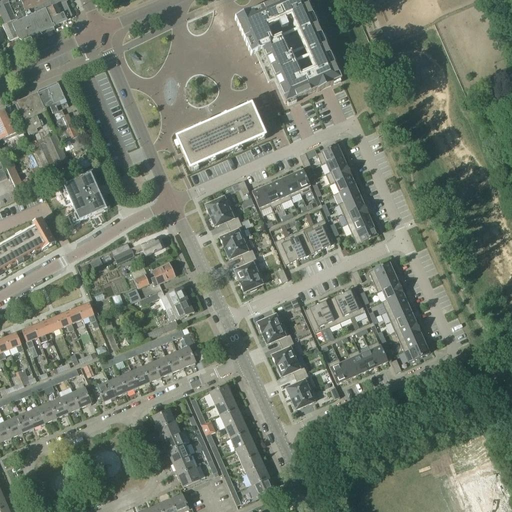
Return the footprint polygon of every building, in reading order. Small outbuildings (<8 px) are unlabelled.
[(30,38),(31,38),(32,41),(54,31),(53,28),(66,22),(70,20),(71,17),(65,3),(66,3),(67,2),(67,1),(67,0),(0,0),(0,14),(5,25),(2,26),(9,42),(19,38),(19,39),(19,40),(20,40),(21,41),(22,41),(23,41),(30,38)] [(250,13),(234,20),(251,57),(255,55),(268,84),(274,81),(285,106),(317,92),(317,93),(333,86),(332,85),(335,84),(341,81),(304,0),(278,0),(278,1),(277,2),(261,9),(251,14),(250,13)] [(382,36),(380,31),(370,34),(373,40),(382,36)] [(58,86),(48,91),(75,152),(85,147),(80,137),(78,138),(68,116),(64,118),(61,112),(62,112),(59,104),(65,102),(58,86)] [(38,95),(45,111),(49,109),(53,116),(54,121),(61,136),(57,138),(61,146),(70,141),(75,152),(48,91),(48,90),(38,95)] [(39,130),(45,143),(33,148),(48,182),(60,176),(62,182),(73,177),(73,176),(60,146),(61,146),(57,138),(45,111),(38,95),(17,104),(31,136),(38,133),(36,131),(39,130)] [(264,136),(250,105),(175,138),(188,170),(264,136)] [(5,109),(0,111),(0,144),(1,146),(1,147),(4,145),(2,141),(6,139),(8,144),(17,140),(23,137),(21,132),(17,134),(9,118),(9,117),(6,112),(5,109)] [(337,147),(316,156),(321,167),(341,157),(337,147)] [(305,155),(299,158),(304,169),(310,167),(305,155)] [(341,157),(321,167),(325,165),(329,174),(325,176),(325,177),(346,168),(341,157)] [(89,160),(70,169),(73,176),(92,166),(89,160)] [(13,165),(6,169),(19,198),(36,191),(31,179),(21,183),(14,169),(15,168),(13,165)] [(34,179),(40,176),(36,168),(31,171),(30,171),(34,179)] [(329,186),(350,177),(346,168),(325,177),(329,186)] [(301,197),(311,193),(302,172),(292,176),(301,197)] [(74,183),(59,189),(67,208),(71,206),(75,215),(73,216),(78,224),(78,225),(80,224),(80,223),(89,219),(90,219),(108,211),(91,174),(73,182),(74,183)] [(299,195),(300,197),(301,197),(292,176),(282,181),(291,202),(291,201),(291,199),(299,195)] [(350,177),(329,186),(330,187),(334,185),(338,194),(354,187),(350,177)] [(43,178),(37,181),(41,191),(47,189),(43,178)] [(272,185),(281,206),(291,202),(282,181),(272,185)] [(244,183),(238,185),(243,197),(249,194),(244,183)] [(262,189),(271,210),(281,206),(272,185),(262,189)] [(338,206),(359,197),(354,187),(338,194),(342,204),(338,206)] [(271,210),(262,189),(252,194),(260,213),(270,208),(271,210)] [(233,208),(228,197),(205,207),(210,218),(233,208)] [(338,206),(343,216),(363,207),(359,197),(338,206)] [(343,216),(347,226),(367,217),(363,207),(343,216)] [(233,208),(210,218),(214,229),(226,224),(228,229),(240,224),(233,208)] [(73,216),(60,223),(66,232),(67,232),(78,226),(78,225),(78,224),(73,216)] [(367,217),(347,226),(351,225),(355,234),(351,235),(351,236),(372,227),(367,217)] [(0,275),(5,272),(4,270),(9,267),(10,269),(18,265),(16,263),(22,260),(23,262),(30,258),(29,256),(34,253),(36,255),(41,252),(42,253),(43,252),(42,249),(47,246),(48,249),(56,245),(43,221),(34,226),(36,230),(0,250),(0,275)] [(311,221),(307,223),(309,228),(311,227),(322,251),(335,246),(324,222),(313,226),(311,221)] [(247,241),(240,224),(228,229),(231,235),(219,240),(224,251),(247,241)] [(299,233),(310,257),(322,251),(311,227),(309,228),(299,233)] [(372,227),(351,236),(356,247),(377,238),(372,227)] [(286,232),(282,234),(285,239),(286,238),(297,262),(310,257),(299,233),(288,237),(286,232)] [(286,238),(285,239),(274,244),(284,268),(295,263),(297,262),(286,238)] [(161,251),(157,241),(145,247),(144,245),(113,259),(117,267),(134,259),(134,258),(143,254),(145,259),(161,251)] [(247,241),(224,251),(229,261),(240,256),(243,262),(254,257),(247,241)] [(261,273),(254,257),(243,262),(245,268),(234,273),(239,283),(261,273)] [(99,260),(89,264),(92,270),(102,265),(99,260)] [(151,274),(153,278),(151,280),(155,288),(157,287),(175,279),(169,264),(151,272),(151,274)] [(368,274),(373,284),(382,280),(393,275),(389,264),(368,274)] [(288,283),(283,271),(277,274),(282,285),(288,283)] [(357,273),(357,272),(351,275),(356,287),(362,284),(357,273)] [(261,273),(239,283),(243,294),(249,292),(250,293),(257,291),(256,289),(266,284),(261,273)] [(373,284),(377,294),(398,285),(393,275),(382,280),(373,284)] [(145,276),(133,281),(138,291),(149,286),(145,276)] [(377,294),(377,295),(382,293),(386,302),(381,304),(391,300),(402,295),(398,285),(377,294)] [(352,320),(354,319),(365,314),(354,290),(344,295),(341,296),(352,320)] [(164,298),(162,293),(139,303),(141,309),(160,300),(163,306),(165,312),(171,309),(187,302),(182,291),(164,298)] [(381,304),(386,314),(395,310),(406,305),(402,295),(391,300),(381,304)] [(352,326),(356,324),(354,319),(352,320),(341,296),(329,301),(340,325),(350,321),(352,326)] [(295,314),(301,312),(295,300),(290,303),(295,314)] [(340,325),(329,301),(317,307),(327,331),(329,330),(335,327),(340,325)] [(187,302),(171,309),(174,316),(168,318),(171,323),(176,321),(177,322),(193,315),(187,302)] [(386,314),(390,324),(400,320),(411,315),(406,305),(395,310),(386,314)] [(78,310),(83,322),(89,320),(91,325),(92,324),(94,330),(98,329),(89,306),(78,310)] [(327,331),(317,307),(304,312),(314,336),(325,332),(328,337),(331,335),(329,330),(327,331)] [(83,322),(78,310),(67,315),(72,327),(83,322)] [(67,315),(56,319),(61,331),(67,329),(69,335),(74,333),(72,327),(67,315)] [(262,336),(285,326),(280,315),(257,325),(262,336)] [(390,324),(394,334),(404,330),(415,325),(411,315),(400,320),(390,324)] [(56,319),(45,324),(49,336),(61,331),(56,319)] [(45,324),(33,328),(38,340),(40,346),(47,343),(45,337),(49,336),(45,324)] [(175,324),(160,330),(148,335),(150,342),(178,330),(175,324)] [(394,334),(399,344),(408,340),(419,335),(415,325),(404,330),(394,334)] [(285,326),(262,336),(266,347),(278,342),(280,347),(292,342),(285,326)] [(38,340),(33,328),(22,333),(29,351),(34,349),(32,343),(38,340)] [(181,333),(169,338),(171,343),(183,338),(181,333)] [(5,340),(10,351),(16,349),(19,355),(23,353),(16,335),(5,340)] [(184,337),(183,338),(188,349),(188,350),(189,349),(194,347),(189,335),(184,337)] [(419,335),(408,340),(399,344),(403,354),(413,349),(424,344),(419,335)] [(169,338),(157,342),(160,348),(171,343),(169,338)] [(10,351),(5,340),(0,341),(0,360),(1,361),(5,360),(3,354),(10,351)] [(157,342),(146,347),(148,353),(160,348),(157,342)] [(292,342),(280,347),(283,353),(271,358),(276,368),(299,358),(292,342)] [(368,348),(377,368),(387,364),(378,343),(368,348)] [(424,344),(413,349),(403,354),(408,364),(429,355),(424,344)] [(146,347),(134,352),(137,357),(148,353),(146,347)] [(357,352),(361,361),(366,373),(377,368),(368,348),(367,348),(369,352),(360,356),(358,352),(357,352)] [(176,355),(183,370),(195,365),(188,350),(176,355)] [(200,350),(196,352),(200,363),(205,361),(200,350)] [(137,357),(134,352),(123,356),(125,362),(137,357)] [(348,356),(349,360),(357,377),(366,373),(361,361),(357,352),(348,356)] [(183,370),(176,355),(165,360),(171,375),(183,370)] [(125,362),(123,356),(111,361),(114,367),(125,362)] [(337,361),(338,363),(339,365),(347,382),(357,377),(349,360),(348,356),(347,357),(349,361),(340,365),(338,361),(337,361)] [(299,359),(299,358),(276,368),(281,379),(292,374),(295,380),(306,375),(304,369),(299,371),(295,361),(299,359)] [(171,375),(165,360),(153,365),(160,380),(171,375)] [(114,367),(111,361),(100,366),(102,371),(114,367)] [(327,365),(336,386),(347,382),(339,365),(338,363),(337,361),(327,365)] [(396,362),(390,364),(395,376),(401,373),(396,362)] [(160,380),(153,365),(142,369),(148,385),(160,380)] [(62,368),(51,372),(52,377),(58,374),(58,375),(64,372),(62,368)] [(148,385),(142,369),(130,374),(137,390),(148,385)] [(24,387),(29,385),(24,371),(18,373),(24,387)] [(51,372),(40,377),(41,381),(48,379),(52,377),(51,372)] [(76,372),(64,376),(67,382),(78,377),(76,372)] [(130,374),(119,379),(126,395),(137,390),(130,374)] [(306,375),(295,380),(297,385),(286,390),(290,401),(313,391),(306,375)] [(67,382),(64,376),(53,381),(55,386),(67,382)] [(126,395),(119,379),(108,384),(114,400),(126,395)] [(102,402),(103,404),(114,400),(108,384),(107,380),(102,382),(104,386),(92,391),(98,404),(102,402)] [(55,386),(53,381),(41,386),(44,391),(55,386)] [(22,384),(16,387),(11,389),(13,393),(20,391),(20,390),(24,388),(22,384)] [(41,386),(30,390),(32,396),(44,391),(41,386)] [(214,407),(231,399),(226,388),(209,395),(214,407)] [(11,389),(6,391),(0,393),(2,398),(7,395),(7,396),(13,393),(11,389)] [(339,400),(334,389),(328,391),(334,403),(339,400)] [(32,396),(30,390),(18,395),(21,400),(32,396)] [(73,395),(79,411),(91,406),(84,391),(73,395)] [(313,391),(290,401),(295,412),(314,404),(309,393),(314,391),(313,391)] [(21,400),(18,395),(7,400),(9,405),(21,400)] [(73,395),(61,400),(68,416),(79,411),(73,395)] [(237,411),(231,399),(214,407),(220,419),(237,411)] [(0,408),(9,405),(7,400),(0,402),(0,408)] [(61,400),(50,405),(56,421),(68,416),(61,400)] [(195,416),(200,414),(195,401),(190,403),(195,416)] [(56,421),(50,405),(38,410),(45,425),(56,421)] [(187,419),(192,417),(186,405),(182,407),(187,419)] [(38,410),(27,415),(33,430),(45,425),(38,410)] [(237,411),(220,419),(225,430),(242,423),(237,411)] [(157,432),(174,424),(169,412),(152,419),(157,432)] [(200,414),(195,416),(201,427),(205,425),(200,414)] [(33,430),(27,415),(15,420),(22,435),(33,430)] [(197,428),(192,417),(187,419),(192,430),(197,428)] [(15,420),(4,425),(11,440),(22,435),(15,420)] [(205,438),(210,436),(215,434),(211,423),(205,425),(201,427),(205,438)] [(242,423),(225,430),(230,442),(247,434),(242,423)] [(179,436),(174,424),(157,432),(162,443),(179,436)] [(0,444),(11,440),(4,425),(0,426),(0,444)] [(202,440),(197,428),(192,430),(197,442),(202,440)] [(252,445),(247,434),(230,442),(235,453),(252,445)] [(179,436),(162,443),(167,455),(184,447),(179,436)] [(210,437),(210,436),(205,438),(211,450),(215,448),(210,437)] [(207,451),(202,440),(197,442),(202,453),(207,451)] [(252,445),(235,453),(240,465),(257,457),(252,445)] [(189,459),(184,447),(167,455),(172,466),(189,459)] [(215,448),(211,450),(216,462),(220,460),(215,448)] [(212,463),(207,451),(202,453),(207,465),(212,463)] [(257,457),(240,465),(246,476),(263,468),(257,457)] [(194,470),(189,459),(172,466),(177,478),(194,470)] [(225,472),(220,460),(216,462),(221,474),(225,472)] [(212,463),(207,465),(212,477),(217,475),(212,463)] [(263,468),(246,476),(251,488),(268,480),(263,468)] [(194,470),(177,478),(182,490),(200,482),(194,470)] [(225,472),(221,474),(226,485),(230,483),(225,472)] [(273,492),(268,480),(251,488),(256,500),(258,499),(260,503),(269,498),(267,495),(273,492)] [(230,483),(226,485),(231,497),(235,495),(230,483)] [(235,495),(231,497),(236,509),(241,507),(235,495)] [(187,511),(181,497),(169,503),(173,511),(187,511)] [(173,511),(169,503),(158,507),(159,511),(173,511)]
